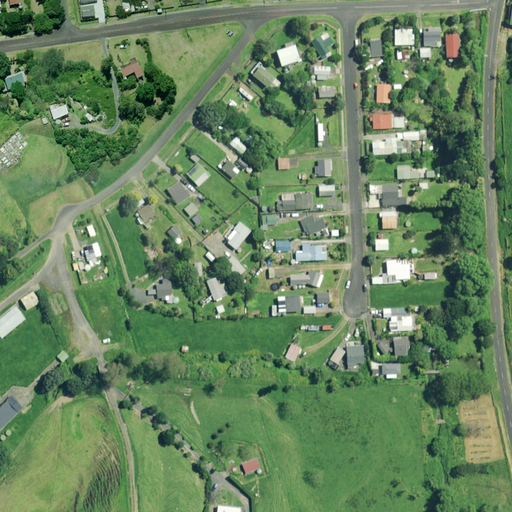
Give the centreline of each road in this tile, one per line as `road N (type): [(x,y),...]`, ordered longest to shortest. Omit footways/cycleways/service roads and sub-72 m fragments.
road 1 (unclassified): [(511,423),(499,344),(489,161),(499,1)]
road 2 (residential): [(267,11),(157,148),(113,189),(68,212),(49,246)]
road 3 (residential): [(348,7),(355,300)]
road 4 (residential): [(267,11),(0,47)]
road 5 (residential): [(499,1),(348,7)]
